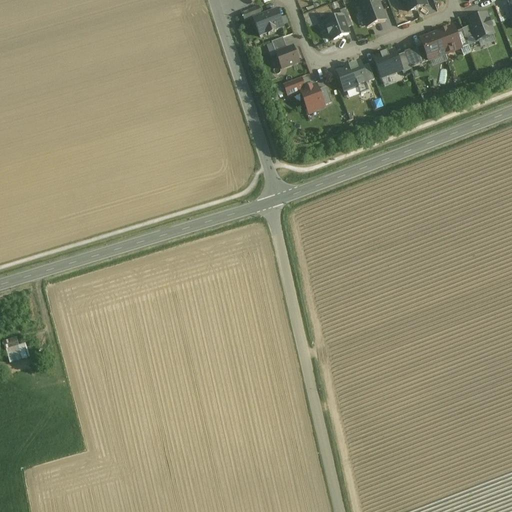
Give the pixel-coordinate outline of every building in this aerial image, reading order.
[(377,0),(371,0),(358,5),(367,28),(385,22),(377,0)] [(403,0),(408,13),(425,6),(422,0),(403,0)] [(258,8),(241,15),(244,23),(261,16),(258,8)] [(277,11),(252,20),(259,38),(268,35),(268,36),(276,33),(275,32),(284,29),(277,11)] [(339,14),(340,16),(345,29),(351,27),(345,11),(339,14)] [(494,37),(486,15),(467,22),(469,28),(475,44),(494,37)] [(340,16),(325,22),(333,42),(348,37),(345,29),(340,16)] [(452,28),(436,34),(444,56),(460,50),(454,34),(452,28)] [(469,28),(462,31),(468,47),(475,44),(469,28)] [(468,47),(462,31),(454,34),(460,50),(468,47)] [(436,34),(420,40),(422,46),(429,62),(444,56),(436,34)] [(282,39),(271,44),(275,55),(287,50),(282,39)] [(422,46),(415,49),(421,65),(429,62),(422,46)] [(287,50),(275,55),(281,70),(299,64),(293,48),(287,50)] [(395,54),(374,61),(381,81),(402,73),(395,54)] [(359,66),(336,74),(343,94),(366,86),(359,66)] [(300,80),(284,86),(288,98),(300,93),(300,92),(305,91),(300,80)] [(305,91),(300,92),(300,93),(307,111),(314,109),(315,112),(324,108),(318,92),(316,86),(305,91)] [(325,89),(318,92),(324,108),(331,106),(325,89)] [(21,337),(7,342),(14,364),(34,357),(29,343),(23,345),(21,337)]
